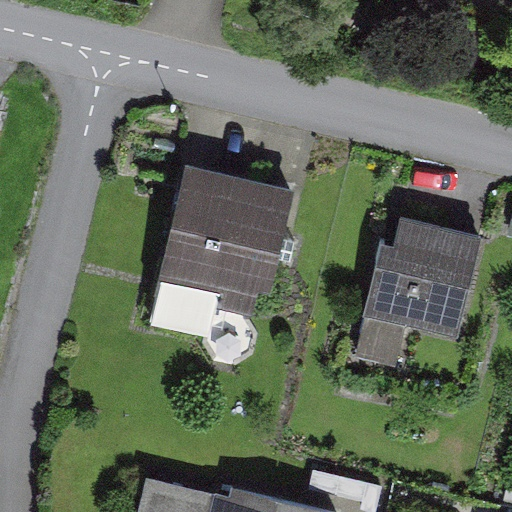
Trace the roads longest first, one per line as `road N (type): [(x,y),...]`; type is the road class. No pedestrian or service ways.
road 1 (residential): [(8,511),(14,429),(110,58)]
road 2 (residential): [(110,58),(511,150)]
